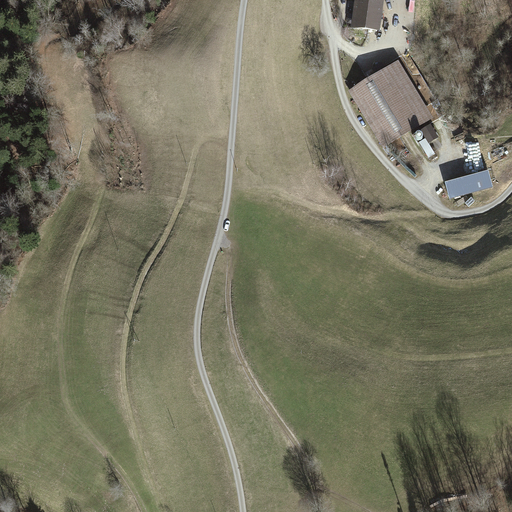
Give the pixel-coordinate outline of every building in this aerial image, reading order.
[(355,0),(352,28),(381,32),(384,0),(355,0)] [(349,91),(384,147),(433,118),(419,95),(399,61),(349,91)] [(430,125),(421,131),(429,144),(438,138),(430,125)] [(419,143),(429,159),(436,155),(426,139),(419,143)] [(488,172),(445,183),(449,201),(493,189),(488,172)]
